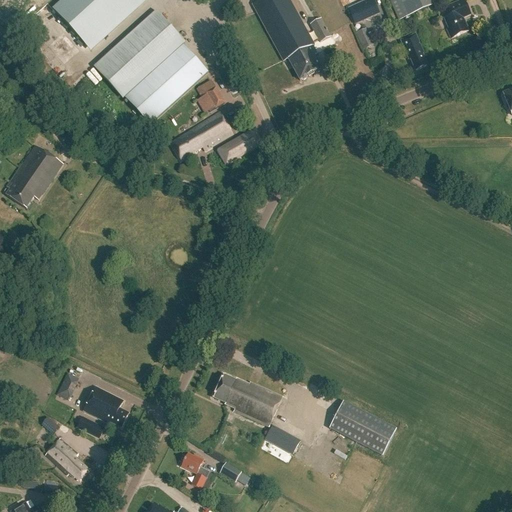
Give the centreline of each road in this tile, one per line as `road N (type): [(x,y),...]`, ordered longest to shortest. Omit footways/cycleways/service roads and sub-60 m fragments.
road 1 (tertiary): [(121,511),(290,172)]
road 2 (tertiary): [(290,172),(342,127),(511,53)]
road 3 (track): [(342,127),(358,145),(511,228)]
road 4 (unclassified): [(290,172),(212,0)]
